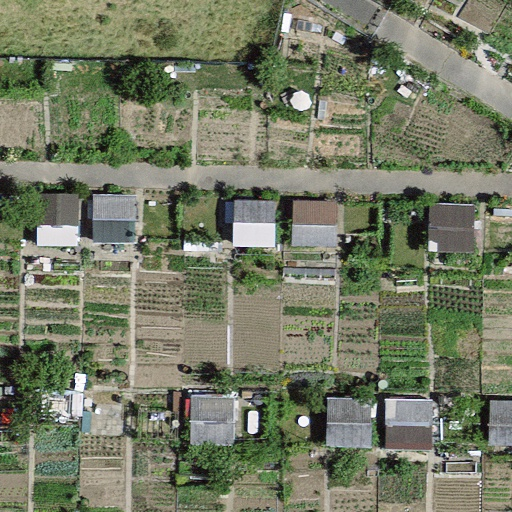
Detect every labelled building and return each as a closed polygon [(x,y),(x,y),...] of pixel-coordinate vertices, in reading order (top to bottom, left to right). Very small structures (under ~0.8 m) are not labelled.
[(45,197),(45,231),(85,231),(85,196),(45,197)] [(100,201),(101,248),(146,247),(145,201),(100,201)] [(242,205),(240,251),(285,253),(287,207),(242,205)] [(303,210),(304,249),(345,248),(344,209),(303,210)] [(436,209),(435,254),(487,256),(489,211),(436,209)] [(198,398),(198,449),(238,450),(239,399),(198,398)] [(396,401),(394,454),(441,456),(443,403),(396,401)] [(336,402),(336,451),(383,451),(383,402),(336,402)] [(511,407),(502,408),(502,452),(511,452),(511,407)]
